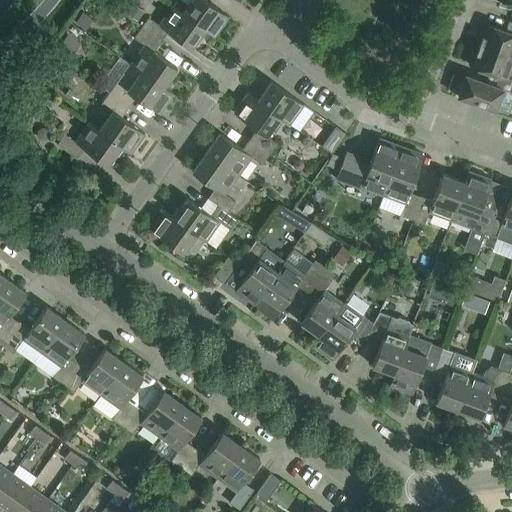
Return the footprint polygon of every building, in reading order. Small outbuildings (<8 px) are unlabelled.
[(190,0),(183,10),(182,11),(205,27),(205,28),(215,35),(229,15),(207,0),(190,0)] [(182,11),(183,10),(173,4),(159,23),(148,15),(141,26),(161,40),(168,30),(191,47),(205,28),(205,27),(182,11)] [(485,22),(477,43),(511,55),(511,20),(509,19),(505,30),(485,22)] [(154,50),(161,40),(141,26),(134,36),(144,44),(130,63),(140,70),(141,70),(163,86),(164,85),(177,67),(154,50)] [(511,77),(507,76),(511,62),(511,55),(477,43),(469,64),(490,71),(486,81),(503,88),(510,90),(511,83),(511,77)] [(173,92),(164,85),(163,86),(141,70),(140,70),(134,79),(123,72),(109,91),(129,106),(136,95),(159,112),(173,92)] [(495,109),(503,88),(486,81),(466,74),(458,95),(495,109)] [(303,103),(283,88),(271,80),(258,98),(257,99),(280,115),(280,116),(289,123),(303,103)] [(122,116),(129,106),(109,91),(101,102),(112,109),(99,128),(121,144),(121,145),(131,152),(145,132),(122,116)] [(257,99),(258,98),(248,91),(234,111),(257,128),(250,138),(270,152),(277,142),(267,134),(280,116),(280,115),(257,99)] [(99,128),(89,121),(75,140),(65,132),(57,143),(77,157),(85,147),(108,164),(121,145),(121,144),(99,128)] [(332,152),(346,132),(336,124),(321,145),(332,152)] [(270,152),(250,138),(242,148),(219,131),(206,151),(238,174),(252,155),(262,163),(270,152)] [(398,156),(402,145),(379,137),(371,160),(347,151),(337,178),(361,187),(362,186),(383,193),(387,182),(388,183),(397,156),(398,156)] [(423,153),(402,145),(398,156),(397,156),(388,183),(387,182),(383,193),(405,202),(401,214),(413,218),(421,195),(409,191),(423,153)] [(238,174),(206,151),(192,170),(215,186),(208,196),(217,203),(218,203),(228,211),(235,200),(225,193),(238,174)] [(484,232),(493,209),(481,204),(491,178),(468,169),(464,181),(465,181),(450,220),(484,232)] [(465,181),(464,181),(442,173),(433,199),(421,195),(413,218),(425,223),(429,212),(450,220),(465,181)] [(511,242),(511,192),(504,213),(493,209),(484,232),(511,242)] [(238,218),(228,211),(218,203),(217,203),(210,213),(187,197),(174,216),(173,216),(196,232),(196,233),(206,240),(220,220),(231,228),(238,218)] [(173,216),(174,216),(164,209),(150,228),(183,252),(196,233),(196,232),(173,216)] [(323,245),(330,235),(311,222),(304,232),(323,245)] [(239,263),(238,263),(229,275),(240,282),(235,289),(255,303),(262,293),(261,293),(278,270),(277,270),(259,257),(266,246),(256,239),(239,263)] [(341,244),(332,258),(341,264),(351,250),(341,244)] [(229,275),(238,263),(228,255),(214,275),(224,283),(229,275)] [(307,291),(321,271),(311,263),(303,274),(284,260),(277,270),(278,270),(261,293),(262,293),(255,303),(257,304),(255,306),(274,319),(281,309),(279,309),(297,284),(307,291)] [(390,262),(382,275),(392,281),(401,268),(390,262)] [(332,278),(321,271),(307,291),(317,298),(301,321),(319,334),(320,335),(336,312),(337,312),(344,303),(324,289),(332,278)] [(469,274),(464,287),(476,291),(481,278),(469,274)] [(0,343),(2,345),(19,321),(9,314),(26,291),(7,277),(0,286),(0,321),(2,323),(0,325),(0,343)] [(373,322),(344,301),(344,303),(337,312),(336,312),(320,335),(319,334),(312,344),(332,358),(348,335),(361,344),(367,333),(373,322)] [(42,351),(65,319),(46,305),(29,328),(19,321),(2,345),(12,352),(23,338),(42,351)] [(396,317),(391,315),(379,310),(373,322),(367,333),(382,338),(372,365),(394,372),(394,373),(404,346),(405,346),(409,335),(413,323),(410,322),(408,320),(399,316),(396,317)] [(84,332),(65,319),(42,351),(61,365),(53,375),(63,383),(78,363),(68,356),(84,332)] [(434,370),(442,346),(430,342),(409,335),(405,346),(404,346),(394,373),(394,372),(390,384),(412,392),(422,365),(434,370)] [(476,359),(454,351),(442,346),(434,370),(445,374),(436,401),(458,409),(471,371),(476,359)] [(100,393),(124,361),(105,347),(88,370),(78,363),(63,383),(74,390),(81,379),(100,393)] [(471,371),(458,409),(480,417),(490,390),(501,394),(510,371),(508,371),(511,360),(511,355),(502,351),(497,366),(491,364),(485,369),(483,375),(471,371)] [(126,397),(143,375),(143,374),(124,361),(100,393),(119,406),(112,417),(122,425),(137,405),(126,397)] [(511,371),(510,371),(501,394),(511,398),(511,401),(503,425),(511,428),(511,371)] [(159,435),(182,402),(163,389),(147,412),(137,405),(122,425),(132,432),(140,421),(159,435)] [(202,416),(182,402),(159,435),(178,448),(170,459),(181,467),(195,446),(185,439),(202,416)] [(10,419),(17,410),(8,404),(1,413),(10,419)] [(37,438),(43,429),(35,423),(29,432),(37,438)] [(46,444),(52,435),(43,429),(37,438),(46,444)] [(218,477),(241,444),(222,430),(205,454),(195,446),(181,467),(191,474),(199,463),(218,477)] [(260,458),(241,444),(218,477),(236,490),(229,501),(239,508),(254,488),(244,481),(260,458)] [(72,464),(79,454),(70,448),(64,458),(72,464)] [(81,469),(87,460),(79,454),(72,464),(81,469)] [(0,489),(13,472),(0,463),(0,489)] [(0,502),(12,511),(30,485),(13,472),(0,489),(0,502)] [(266,499),(281,479),(270,472),(256,492),(266,499)] [(113,493),(120,483),(112,478),(105,488),(113,493)] [(122,499),(129,490),(120,483),(113,493),(122,499)] [(12,511),(37,511),(48,498),(30,485),(12,511)] [(64,511),(66,510),(48,498),(37,511),(64,511)] [(153,511),(156,509),(147,503),(141,511),(153,511)] [(324,511),(313,503),(306,511),(324,511)]
